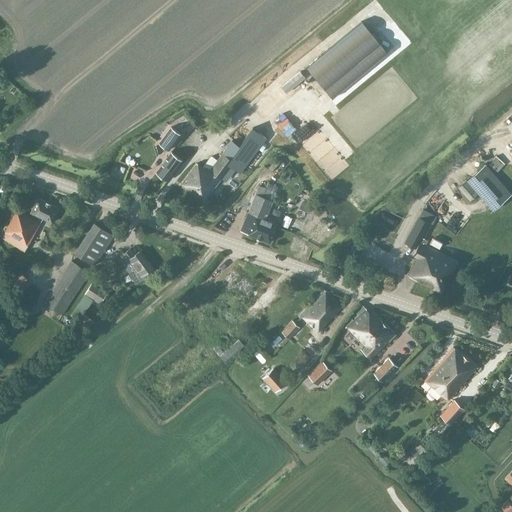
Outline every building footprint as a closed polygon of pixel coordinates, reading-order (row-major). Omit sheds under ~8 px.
[(388,52),(362,21),(306,67),(332,98),(388,52)] [(181,134),(171,127),(159,143),(169,150),(181,134)] [(232,140),(222,153),(216,160),(210,156),(203,167),(198,163),(180,184),(204,202),(231,166),(241,174),(267,139),(253,128),(240,146),(232,140)] [(158,173),(167,180),(184,161),(173,152),(162,164),(164,166),(158,173)] [(489,161),(495,168),(502,161),(496,154),(489,161)] [(337,162),(331,156),(322,164),(328,170),(337,162)] [(510,192),(483,162),(468,176),(494,206),(510,192)] [(458,188),(470,202),(479,194),(467,181),(458,188)] [(273,200),(277,188),(266,183),(264,188),(258,185),(240,230),(247,233),(247,234),(269,243),(277,223),(266,219),(273,200)] [(430,197),(441,201),(444,193),(434,189),(430,197)] [(30,213),(33,215),(32,217),(21,212),(20,214),(15,211),(2,238),(25,252),(28,245),(28,246),(43,219),(52,223),(59,207),(37,197),(30,213)] [(307,211),(288,203),(280,222),(290,226),(286,237),(296,241),(307,211)] [(442,295),(459,262),(453,259),(422,243),(437,216),(423,209),(404,243),(416,249),(412,256),(417,258),(408,276),(416,280),(415,281),(442,295)] [(94,266),(114,235),(94,222),(74,253),(94,266)] [(135,285),(147,279),(145,274),(153,268),(148,261),(147,261),(140,251),(135,254),(130,249),(119,256),(124,262),(123,263),(135,285)] [(62,315),(90,272),(71,260),(43,303),(62,315)] [(33,284),(19,269),(10,278),(24,293),(33,284)] [(209,307),(228,321),(241,313),(237,307),(242,300),(237,292),(239,293),(234,286),(228,281),(222,286),(217,291),(222,299),(213,292),(209,295),(212,298),(214,301),(210,307),(209,307)] [(107,294),(92,284),(85,294),(100,304),(107,294)] [(199,307),(206,293),(196,288),(189,302),(199,307)] [(319,332),(343,307),(323,289),(298,315),(313,328),(314,326),(319,332)] [(366,310),(346,329),(365,347),(361,350),(371,360),(395,335),(373,313),(371,315),(366,310)] [(290,339),(300,327),(293,320),(282,331),(290,339)] [(224,361),(244,345),(239,339),(224,352),(218,344),(214,348),(224,361)] [(443,393),(449,398),(478,366),(452,346),(424,380),(442,394),(443,393)] [(375,374),(384,383),(398,368),(389,359),(375,374)] [(322,363),(309,376),(318,386),(332,372),(322,363)] [(273,368),(263,378),(275,391),(286,382),(273,368)] [(511,390),(511,371),(503,385),(511,390)] [(498,388),(502,382),(496,378),(492,384),(498,388)] [(453,400),(440,415),(450,423),(464,408),(453,400)] [(490,425),(496,428),(499,423),(493,420),(490,425)] [(472,425),(466,433),(471,437),(477,429),(472,425)]
